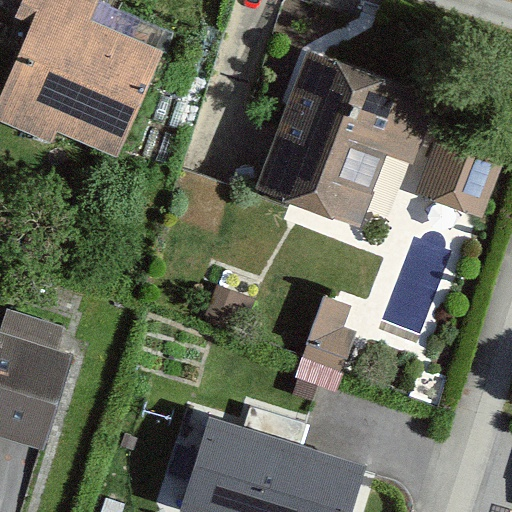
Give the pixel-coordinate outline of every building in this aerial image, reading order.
[(94,0),(17,0),(11,14),(30,22),(0,90),(0,112),(48,133),(54,120),(117,147),(164,38),(91,7),(94,0)] [(430,96),(311,54),(295,99),(265,187),(356,219),(382,146),(409,155),(430,96)] [(505,149),(431,124),(412,179),(486,204),(505,149)] [(0,312),(0,420),(45,435),(72,347),(54,341),(63,313),(6,295),(0,312)] [(351,306),(324,297),(302,357),(343,372),(357,332),(343,327),(351,306)] [(343,372),(302,357),(299,365),(295,377),(336,391),(340,380),(343,372)] [(352,511),(365,469),(210,422),(182,511),(352,511)]
